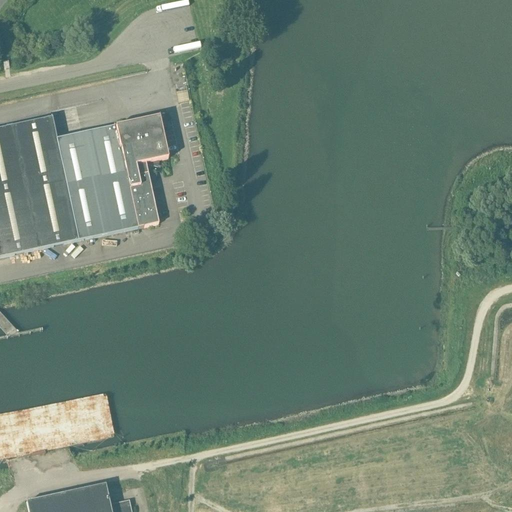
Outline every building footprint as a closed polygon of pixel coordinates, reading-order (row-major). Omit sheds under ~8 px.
[(52,118),(41,121),(46,141),(56,139),(52,118)] [(147,175),(145,165),(168,160),(159,119),(116,128),(57,140),(62,166),(66,184),(78,242),(137,229),(158,225),(147,175)] [(0,258),(78,242),(66,184),(55,187),(51,168),(46,141),(41,121),(0,129),(0,258)] [(62,166),(57,140),(56,139),(46,141),(51,168),(62,166)] [(62,166),(51,168),(55,187),(66,184),(62,166)] [(131,511),(129,502),(109,506),(105,487),(26,504),(28,511),(131,511)]
